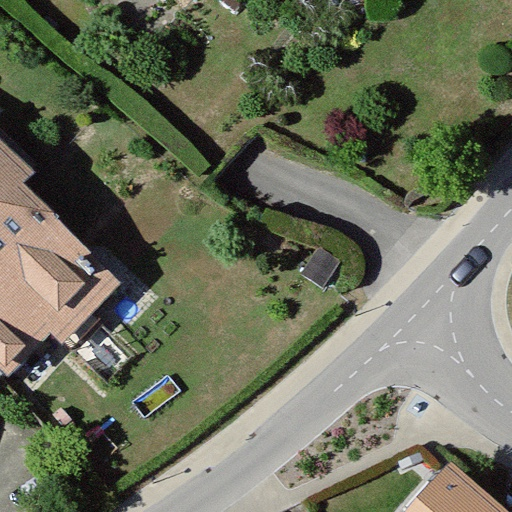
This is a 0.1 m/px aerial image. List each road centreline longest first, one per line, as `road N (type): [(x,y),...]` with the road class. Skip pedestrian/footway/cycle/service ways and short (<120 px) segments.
road 1 (residential): [(415,310),(179,511)]
road 2 (residential): [(511,207),(415,310)]
road 3 (residential): [(415,310),(511,398)]
